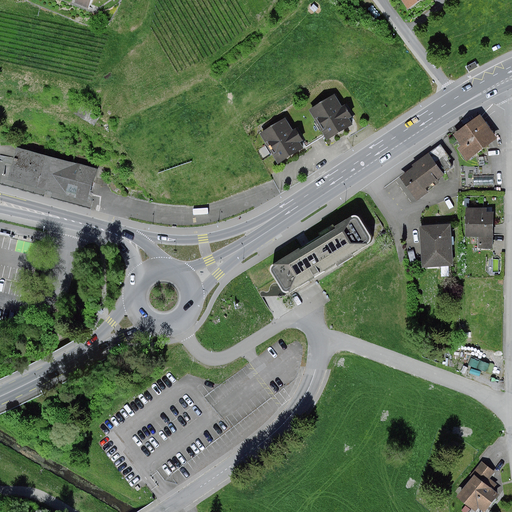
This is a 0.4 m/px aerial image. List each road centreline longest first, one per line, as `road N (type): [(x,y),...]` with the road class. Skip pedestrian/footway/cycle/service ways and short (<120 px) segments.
road 1 (residential): [(511,142),(511,459)]
road 2 (primary): [(457,107),(267,227)]
road 3 (residential): [(457,107),(376,0)]
road 4 (secondary): [(267,227),(196,239),(141,237)]
road 5 (primary): [(0,396),(110,335)]
